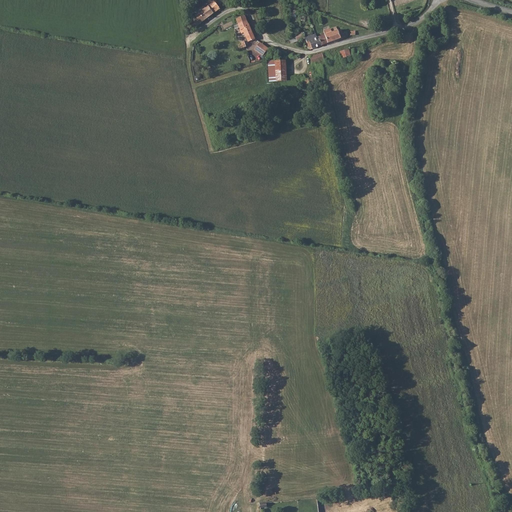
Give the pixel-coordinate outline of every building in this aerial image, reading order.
[(189,26),(191,29),(219,8),(215,1),(195,15),(192,19),(194,21),(189,26)] [(238,24),(247,21),(244,15),(237,18),(238,24)] [(245,35),(252,32),(247,21),(238,24),(240,30),(243,29),(245,35)] [(324,34),(327,42),(342,37),(341,33),(341,32),(340,29),(336,30),(335,28),(335,27),(331,28),(323,30),(324,34)] [(247,41),(255,39),(252,32),(245,35),(247,41)] [(296,35),(297,41),(298,44),(303,42),(301,39),(304,38),(301,32),(296,34),(296,35)] [(315,34),(306,37),(309,49),(322,45),(319,36),(316,37),(315,34)] [(319,36),(322,45),(327,43),(327,42),(324,34),(319,36)] [(254,49),(263,56),(269,48),(260,41),(254,49)] [(350,49),(341,52),(343,58),(351,55),(350,49)] [(324,58),(323,52),(310,56),(312,63),(318,62),(320,61),(320,63),(328,62),(327,57),(324,58)] [(267,60),(268,80),(286,80),(285,59),(267,60)]
